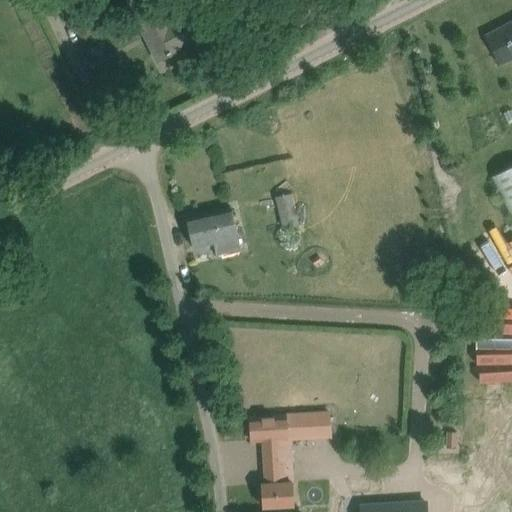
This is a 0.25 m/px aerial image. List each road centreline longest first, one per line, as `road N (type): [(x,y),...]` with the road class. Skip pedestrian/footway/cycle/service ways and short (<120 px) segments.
road 1 (unclassified): [(227,511),(215,418),(148,143)]
road 2 (unclassified): [(148,143),(426,0)]
road 3 (unclassified): [(0,215),(148,143)]
